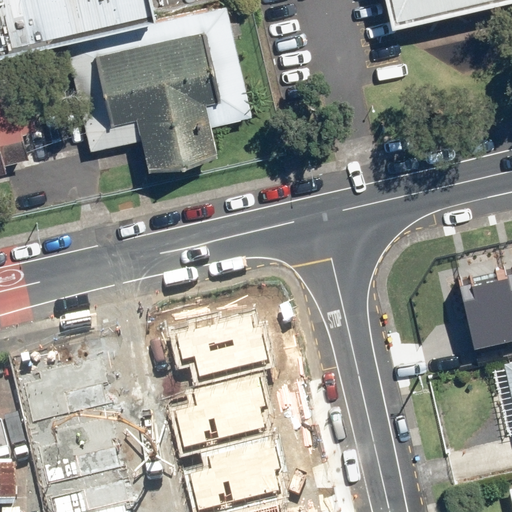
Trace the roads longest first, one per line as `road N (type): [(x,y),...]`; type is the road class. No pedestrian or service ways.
road 1 (tertiary): [(322,213),(0,288)]
road 2 (residential): [(392,511),(322,213)]
road 3 (tertiary): [(511,169),(322,213)]
